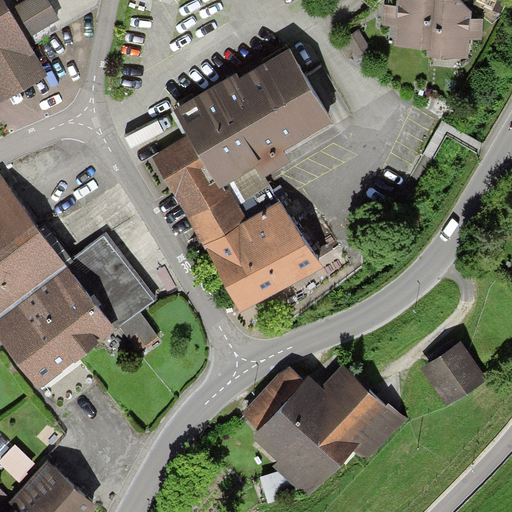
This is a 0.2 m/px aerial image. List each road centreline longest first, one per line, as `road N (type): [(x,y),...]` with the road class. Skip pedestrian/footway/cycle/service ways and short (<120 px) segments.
road 1 (tertiary): [(511,126),(409,281),(377,311),(241,363)]
road 2 (residential): [(241,363),(85,119)]
road 3 (residential): [(254,0),(256,11),(231,37),(154,77),(124,109),(85,119)]
road 4 (tertiary): [(241,363),(187,418),(131,511)]
road 5 (residential): [(85,119),(108,0)]
